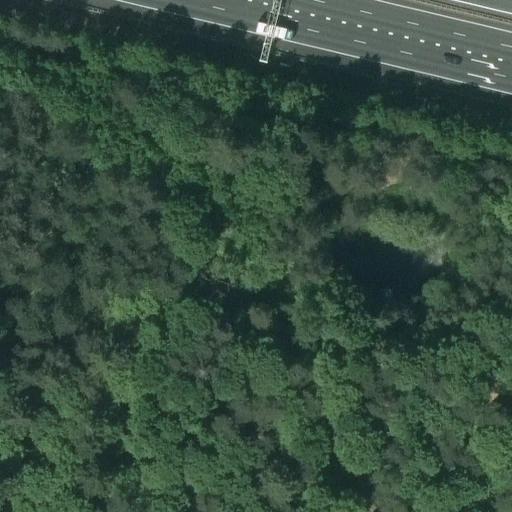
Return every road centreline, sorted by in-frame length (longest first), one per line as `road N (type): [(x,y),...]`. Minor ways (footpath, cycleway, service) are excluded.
road 1 (track): [(0,348),(154,305),(242,299),(290,326),(329,411)]
road 2 (track): [(0,87),(14,89),(235,269),(242,299)]
road 3 (motorway): [(236,0),(511,65)]
